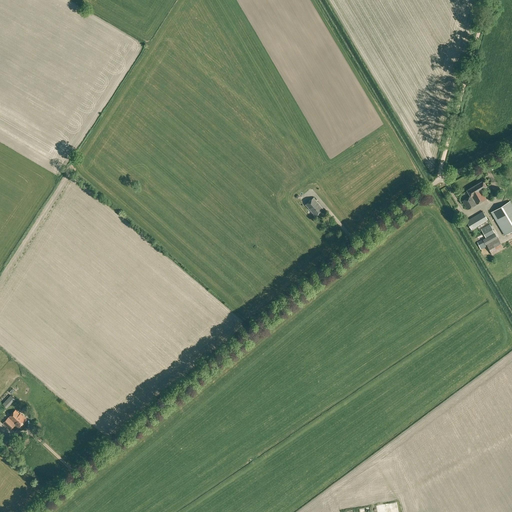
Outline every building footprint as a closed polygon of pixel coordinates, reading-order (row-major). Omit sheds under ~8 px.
[(470,196),(462,201),(468,209),(486,199),(481,190),(487,186),(483,180),(477,184),(466,190),(470,196)] [(305,204),(315,216),(323,209),(313,197),(305,204)] [(491,212),(505,235),(511,231),(511,205),(509,201),(491,212)] [(466,221),(471,230),(488,220),(482,211),(466,221)] [(486,245),(492,255),(504,248),(498,238),(497,238),(495,233),(489,224),(481,229),(483,234),(486,238),(483,240),(483,239),(477,242),(481,249),(486,246),(485,245),(486,245)] [(2,404),(7,408),(15,399),(11,395),(2,404)] [(3,423),(10,430),(15,425),(18,428),(27,419),(21,414),(21,415),(15,410),(3,423)] [(0,440),(0,443),(3,447),(11,438),(6,434),(0,440)]
